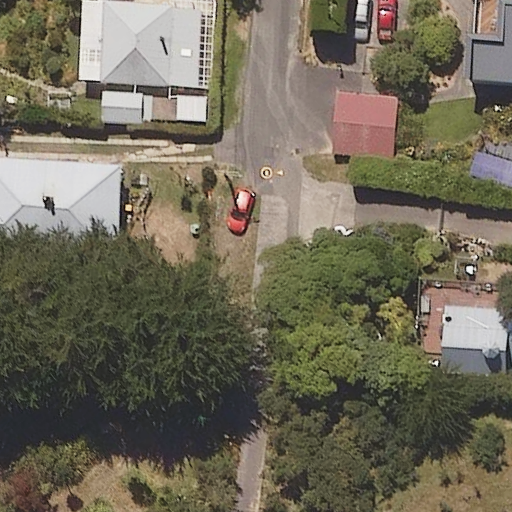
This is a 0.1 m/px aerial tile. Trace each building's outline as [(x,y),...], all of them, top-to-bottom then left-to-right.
[(208,3),(148,0),(102,0),(97,116),(203,121),(208,3)] [(371,0),(353,0),(349,37),(367,39),(371,0)] [(511,0),(503,0),(502,40),(475,40),(474,82),(511,82),(511,0)] [(397,96),(340,90),(333,152),(391,158),(397,96)] [(122,159),(0,152),(0,251),(15,252),(117,257),(122,159)] [(511,344),(511,301),(449,294),(441,366),(508,374),(511,344)]
